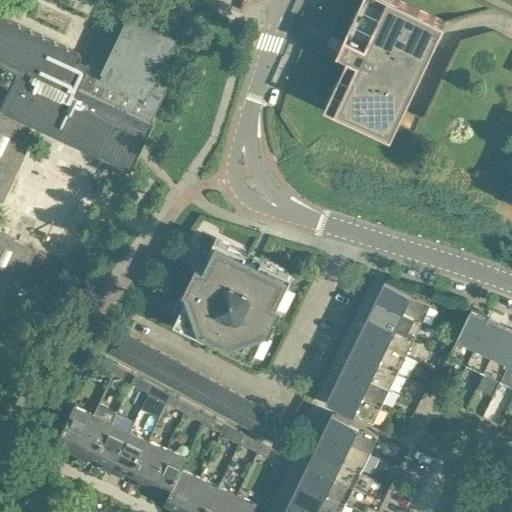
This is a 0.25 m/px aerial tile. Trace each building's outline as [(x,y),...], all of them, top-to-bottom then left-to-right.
[(107,19),(86,62),(76,85),(88,91),(84,100),(146,130),(150,120),(166,86),(151,80),(180,20),(138,0),(133,0),(121,26),(107,19)] [(404,110),(446,21),(445,20),(402,0),(361,0),(346,34),(336,30),(328,47),(338,51),(349,56),(326,105),(392,136),(398,124),(414,132),(420,118),(404,110)] [(22,131),(28,118),(125,164),(141,129),(83,101),(87,92),(75,85),(87,59),(77,54),(80,49),(0,11),(0,346),(5,336),(0,333),(0,320),(35,247),(31,246),(29,245),(0,231),(0,200),(1,200),(28,144),(18,139),(22,131)] [(188,294),(174,322),(206,338),(208,332),(223,340),(221,345),(252,360),(266,331),(270,333),(283,306),(279,304),(293,275),(262,260),(259,265),(244,258),(247,253),(216,237),(202,266),(197,264),(184,292),(188,294)] [(431,302),(385,280),(376,298),(423,320),(431,302)] [(423,320),(376,298),(368,315),(415,337),(423,320)] [(466,363),(489,316),(471,308),(448,355),(466,363)] [(415,337),(368,315),(360,332),(406,354),(415,337)] [(483,372),(506,325),(489,316),(466,363),(483,372)] [(500,380),(511,355),(511,327),(506,325),(483,372),(500,380)] [(121,331),(120,330),(109,351),(119,357),(130,335),(121,331)] [(398,371),(406,354),(360,332),(352,348),(398,371)] [(140,341),(130,335),(119,357),(129,362),(140,341)] [(150,346),(140,341),(129,362),(139,368),(150,346)] [(160,352),(150,346),(139,368),(149,373),(160,352)] [(398,371),(352,348),(343,366),(390,388),(398,371)] [(170,357),(160,352),(149,373),(159,378),(170,357)] [(112,374),(117,365),(100,355),(95,364),(112,374)] [(511,385),(511,355),(500,380),(511,385)] [(180,363),(170,357),(159,378),(169,384),(180,363)] [(190,368),(180,363),(169,384),(179,389),(190,368)] [(123,379),(128,370),(117,365),(112,374),(123,379)] [(390,388),(343,366),(335,383),(382,405),(390,388)] [(200,373),(190,368),(179,389),(189,395),(200,373)] [(210,379),(200,373),(189,395),(199,400),(210,379)] [(149,393),(153,384),(142,378),(137,387),(149,393)] [(220,384),(210,379),(199,400),(209,406),(220,384)] [(382,405),(335,383),(327,400),(373,422),(382,405)] [(167,403),(172,394),(153,384),(149,393),(167,403)] [(231,390),(220,384),(209,406),(219,411),(231,390)] [(241,395),(231,390),(219,411),(229,416),(241,395)] [(189,403),(172,394),(167,403),(184,412),(189,403)] [(251,401),(241,395),(229,416),(239,422),(251,401)] [(96,457),(118,411),(99,401),(93,414),(74,454),(85,459),(88,453),(96,457)] [(261,406),(251,401),(239,422),(249,427),(261,406)] [(195,418),(200,409),(189,403),(184,412),(195,418)] [(74,454),(93,414),(74,405),(58,439),(66,443),(63,449),(74,454)] [(271,412),(261,406),(249,427),(259,433),(271,412)] [(136,420),(118,411),(96,457),(103,461),(100,466),(111,471),(130,431),(136,420)] [(379,434),(332,411),(323,430),(370,452),(379,434)] [(281,417),(271,412),(259,433),(269,438),(281,417)] [(291,422),(281,417),(269,438),(279,444),(291,422)] [(222,432),(226,424),(215,418),(211,426),(222,432)] [(240,442),(244,433),(226,424),(222,432),(240,442)] [(370,452),(323,430),(315,446),(362,469),(370,452)] [(133,475),(149,440),(130,431),(111,471),(122,476),(125,471),(133,475)] [(257,451),(262,443),(244,433),(240,442),(257,451)] [(148,489),(167,449),(149,440),(133,475),(140,478),(137,484),(148,489)] [(268,457),(272,448),(262,443),(257,451),(268,457)] [(362,469),(315,446),(307,463),(354,486),(362,469)] [(187,458),(167,449),(148,489),(159,494),(162,488),(169,492),(171,492),(182,468),(187,458)] [(354,486),(307,463),(299,480),(346,503),(354,486)] [(183,511),(200,477),(182,468),(171,492),(169,492),(164,502),(173,506),(170,511),(183,511)] [(394,476),(384,471),(381,478),(390,483),(394,476)] [(206,511),(219,485),(200,477),(183,511),(206,511)] [(341,511),(346,503),(299,480),(290,497),(320,511),(341,511)] [(228,511),(237,494),(219,485),(206,511),(228,511)] [(252,511),(256,504),(257,503),(237,494),(228,511),(252,511)] [(320,511),(290,497),(283,511),(320,511)]
